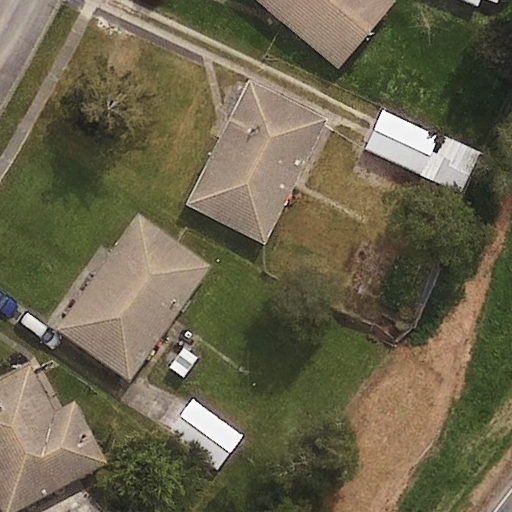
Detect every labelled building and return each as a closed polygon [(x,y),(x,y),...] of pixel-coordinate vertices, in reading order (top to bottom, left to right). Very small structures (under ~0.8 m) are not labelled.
[(255,0),(338,69),(396,0),(395,0),(255,0)] [(249,80),(186,204),(266,245),(326,119),(249,80)] [(375,127),(365,150),(421,175),(438,135),(383,110),(375,127)] [(138,213),(57,330),(130,381),(211,265),(138,213)] [(0,381),(0,507),(2,511),(17,511),(109,463),(76,401),(55,411),(30,366),(0,381)] [(243,435),(193,398),(181,414),(168,432),(218,469),(243,435)]
